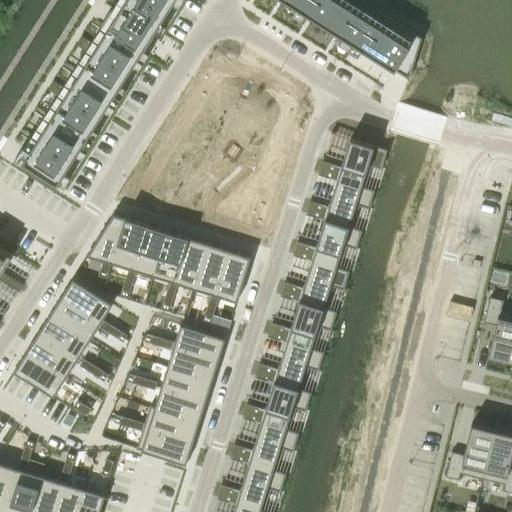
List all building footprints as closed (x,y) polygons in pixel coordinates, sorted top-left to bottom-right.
[(23,145),(15,158),(57,185),(129,72),(130,73),(145,49),(144,48),(154,33),(175,0),(105,0),(105,1),(112,6),(102,22),(103,23),(102,24),(108,28),(97,45),(91,54),(68,90),(63,99),(30,150),(23,145)] [(361,0),(284,0),(409,79),(422,38),(361,0)] [(82,36),(76,44),(84,49),(89,40),(82,36)] [(89,40),(84,49),(91,54),(97,45),(89,40)] [(53,80),(48,89),(55,94),(61,85),(53,80)] [(61,85),(55,94),(63,99),(68,90),(61,85)] [(322,160),(318,174),(337,180),(337,179),(361,186),(362,185),(369,164),(381,168),(387,149),(350,137),(343,160),(343,159),(341,166),(322,160)] [(310,201),(305,214),(324,220),(325,219),(349,227),(349,226),(356,204),(369,208),(375,190),(362,185),(361,186),(337,179),(337,180),(331,200),(330,200),(328,206),(310,201)] [(114,214),(87,255),(103,260),(111,262),(112,263),(126,218),(114,214)] [(126,218),(112,263),(129,268),(133,269),(147,224),(126,218)] [(297,241),(293,255),(312,261),(312,260),(336,267),(337,266),(343,245),(356,249),(362,230),(349,226),(349,227),(325,219),(324,220),(318,241),(318,240),(316,247),(297,241)] [(147,224),(133,269),(137,270),(153,275),(167,230),(147,224)] [(167,230),(153,275),(170,281),(174,282),(188,237),(167,230)] [(188,237),(174,282),(178,283),(195,288),(209,243),(188,237)] [(209,243),(195,288),(211,294),(215,295),(229,250),(209,243)] [(0,247),(0,273),(1,274),(3,271),(13,255),(0,247)] [(229,250),(215,295),(219,296),(237,302),(251,256),(229,250)] [(103,260),(100,272),(107,274),(111,262),(103,260)] [(284,281),(280,295),(299,301),(300,300),(324,308),(324,307),(331,285),(344,289),(349,270),(337,266),(336,267),(312,260),(312,261),(305,281),(303,287),(284,281)] [(129,268),(125,280),(133,282),(137,270),(133,269),(129,268)] [(1,274),(0,275),(0,278),(9,284),(13,278),(3,271),(1,274)] [(13,278),(9,284),(20,291),(24,284),(13,278)] [(73,278),(61,297),(101,323),(103,319),(113,303),(73,278)] [(125,280),(122,291),(130,293),(133,282),(125,280)] [(170,281),(166,292),(174,295),(178,283),(174,282),(170,281)] [(166,292),(163,304),(170,306),(174,295),(166,292)] [(211,294),(208,305),(215,308),(219,296),(215,295),(211,294)] [(61,297),(49,316),(89,341),(99,326),(101,323),(61,297)] [(511,318),(501,315),(505,300),(491,297),(486,322),(498,325),(490,356),(511,360),(511,318)] [(272,322),(268,336),(287,342),(287,341),(311,348),(311,347),(318,326),(331,330),(337,311),(324,307),(324,308),(300,300),(299,301),(293,321),(292,321),(290,328),(272,322)] [(208,305),(204,317),(212,319),(213,315),(215,308),(208,305)] [(49,316),(38,334),(78,359),(89,341),(49,316)] [(101,323),(99,326),(109,332),(113,326),(103,319),(101,323)] [(175,342),(174,346),(219,360),(225,338),(180,324),(175,342)] [(113,326),(109,332),(119,339),(123,332),(113,326)] [(38,334),(26,352),(66,377),(78,359),(38,334)] [(152,334),(149,342),(161,346),(163,338),(152,334)] [(163,338),(161,346),(172,349),(174,346),(175,342),(163,338)] [(259,362),(255,376),(274,382),(274,381),(298,389),(299,388),(306,366),(318,370),(324,351),(311,347),(311,348),(287,341),(287,342),(280,362),(279,365),(278,368),(259,362)] [(172,349),(167,366),(212,380),(219,360),(174,346),(172,349)] [(26,352),(14,371),(54,396),(66,377),(26,352)] [(84,358),(80,365),(90,371),(94,365),(84,358)] [(94,365),(90,371),(100,378),(104,371),(94,365)] [(167,366),(161,387),(206,401),(212,380),(167,366)] [(134,374),(132,382),(143,386),(146,378),(134,374)] [(146,378),(143,386),(155,390),(158,382),(157,382),(146,378)] [(246,403),(242,417),(261,423),(262,422),(286,429),(286,428),(293,407),(306,411),(312,392),(299,388),(298,389),(274,381),(274,382),(268,403),(267,402),(265,409),(246,403)] [(154,407),(199,421),(206,401),(161,387),(154,407)] [(81,402),(77,409),(87,415),(91,408),(81,402)] [(145,423),(143,427),(193,442),(199,421),(154,407),(150,405),(145,423)] [(68,414),(63,423),(70,426),(75,417),(68,414)] [(121,415),(119,423),(130,427),(133,419),(121,415)] [(133,419),(130,427),(142,431),(143,427),(145,423),(133,419)] [(234,443),(230,457),(249,463),(249,462),(273,470),(273,469),(280,447),(293,451),(299,432),(286,428),(286,429),(262,422),(261,423),(255,443),(254,443),(252,449),(234,443)] [(452,451),(446,476),(459,479),(460,473),(482,479),(495,429),(471,423),(464,454),(452,451)] [(142,431),(137,448),(186,464),(193,442),(143,427),(142,431)] [(511,433),(495,429),(482,479),(505,484),(503,490),(511,492),(511,466),(510,466),(511,458),(511,433)] [(25,445),(22,456),(29,459),(33,447),(25,445)] [(22,456),(18,468),(22,469),(26,470),(29,459),(22,456)] [(66,458),(63,469),(70,471),(74,460),(66,458)] [(106,458),(102,470),(110,473),(114,461),(106,458)] [(221,484),(217,498),(236,504),(236,503),(260,510),(261,509),(268,488),(280,492),(286,473),(273,469),(273,470),(249,462),(249,463),(242,483),(240,490),(221,484)] [(1,463),(0,466),(0,511),(2,511),(8,511),(22,469),(18,468),(2,463),(1,463)] [(22,469),(8,511),(31,511),(42,475),(26,470),(22,469)] [(63,469),(59,481),(63,482),(67,483),(70,471),(63,469)] [(42,475),(31,511),(53,511),(63,482),(59,481),(42,475)] [(63,482),(53,511),(76,511),(84,488),(83,488),(67,483),(63,482)] [(84,488),(76,511),(100,511),(107,491),(84,483),(83,488),(84,488)] [(269,511),(261,509),(260,510),(236,503),(236,504),(233,511),(269,511)]
